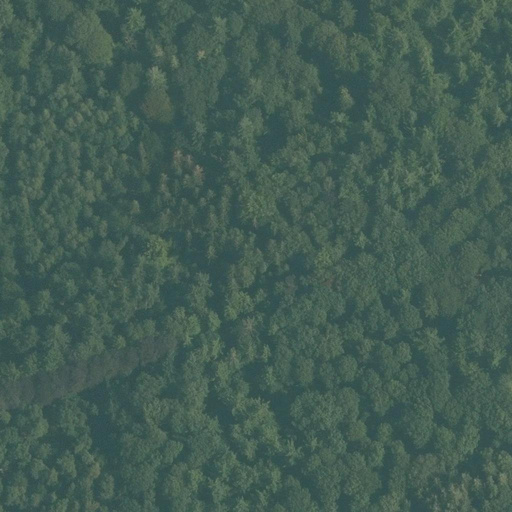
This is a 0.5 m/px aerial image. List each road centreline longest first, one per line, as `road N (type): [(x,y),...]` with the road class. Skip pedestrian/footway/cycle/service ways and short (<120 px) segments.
road 1 (track): [(511,184),(381,279),(0,400)]
road 2 (track): [(511,395),(380,511)]
